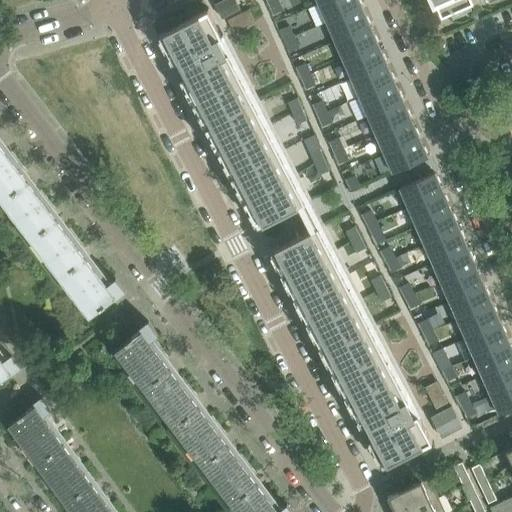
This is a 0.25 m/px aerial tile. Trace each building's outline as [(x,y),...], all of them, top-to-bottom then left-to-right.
[(235,0),(224,0),(215,5),(222,18),(240,9),(235,0)] [(278,0),(276,0),(269,3),(273,14),(283,10),(278,0)] [(358,0),(327,0),(319,4),(327,22),(362,7),(358,0)] [(488,0),(489,1),(491,0),(433,0),(441,17),(473,4),(470,0),(488,0)] [(362,7),(327,22),(335,41),(370,26),(362,7)] [(179,26),(165,34),(264,224),(306,202),(221,38),(223,37),(209,10),(178,26),(179,26)] [(249,10),(228,20),(234,31),(254,20),(249,10)] [(289,26),(280,30),(285,41),(294,37),(289,26)] [(370,26),(335,41),(344,60),(378,44),(370,26)] [(294,37),(285,41),(290,52),(299,48),(294,37)] [(378,44),(344,60),(352,78),(386,63),(378,44)] [(306,63),(297,67),(301,78),(311,74),(306,63)] [(386,63),(352,78),(360,97),(395,82),(386,63)] [(311,74),(301,78),(306,89),(316,85),(311,74)] [(395,82),(360,97),(368,116),(403,100),(395,82)] [(297,99),(288,103),(293,114),(302,110),(297,99)] [(322,100),(313,104),(318,115),(327,111),(322,100)] [(403,100),(368,116),(377,134),(411,119),(403,100)] [(302,110),(293,114),(298,125),(307,121),(302,110)] [(327,111),(318,115),(323,126),(332,122),(327,111)] [(411,119),(377,134),(385,153),(419,138),(411,119)] [(339,138),(329,142),(334,153),(344,149),(339,138)] [(419,138),(385,153),(392,170),(394,173),(428,158),(419,138)] [(0,194),(91,315),(115,296),(116,298),(117,297),(124,291),(124,292),(125,291),(116,278),(115,279),(112,282),(109,277),(108,278),(99,266),(96,269),(78,245),(81,242),(70,228),(66,231),(49,207),(52,204),(41,190),(37,193),(23,173),(20,169),(23,166),(12,151),(8,154),(0,143),(0,194)] [(319,149),(310,153),(315,164),(324,160),(319,149)] [(344,149),(334,153),(339,164),(348,160),(344,149)] [(324,160),(315,164),(320,175),(329,171),(324,160)] [(435,172),(400,188),(401,189),(409,208),(443,192),(435,172)] [(355,175),(346,179),(350,189),(351,190),(360,186),(360,185),(355,175)] [(443,192),(409,208),(417,226),(452,211),(443,192)] [(371,210),(362,215),(367,225),(376,221),(371,210)] [(452,211),(417,226),(425,245),(460,230),(452,211)] [(376,221),(367,225),(373,236),(382,231),(376,221)] [(318,226),(276,248),(387,463),(401,455),(402,456),(432,440),(418,413),(416,414),(318,226)] [(355,227),(346,231),(352,242),(361,237),(355,227)] [(460,230),(425,245),(433,264),(468,248),(460,230)] [(361,237),(352,242),(357,252),(366,248),(361,237)] [(390,246),(381,251),(386,261),(395,257),(390,246)] [(468,248),(433,264),(442,282),(476,267),(468,248)] [(395,257),(386,261),(392,272),(401,267),(395,257)] [(476,267),(442,282),(450,301),(484,286),(476,267)] [(380,276),(372,280),(377,291),(386,286),(380,276)] [(409,283),(400,287),(405,298),(414,293),(409,283)] [(386,286),(377,291),(383,301),(391,297),(386,286)] [(484,286),(450,301),(458,320),(493,304),(484,286)] [(414,293),(405,298),(411,309),(420,304),(414,293)] [(493,304),(458,320),(466,338),(501,323),(493,304)] [(427,319),(418,323),(424,334),(433,329),(427,319)] [(157,342),(158,342),(154,337),(157,335),(158,334),(149,322),(148,323),(141,328),(140,328),(139,329),(140,331),(116,349),(240,511),(293,511),(287,504),(286,505),(283,507),(280,503),(279,503),(271,492),(267,495),(264,491),(268,488),(267,487),(264,490),(252,475),(256,472),(255,472),(252,474),(249,471),(253,468),(242,454),(238,456),(235,453),(239,450),(238,449),(235,452),(223,437),(227,434),(226,433),(222,436),(220,433),(224,430),(213,415),(209,418),(206,414),(210,412),(209,411),(206,414),(191,395),(195,392),(184,377),(180,380),(162,356),(166,354),(157,342)] [(501,323),(466,338),(474,357),(509,342),(501,323)] [(433,329),(424,334),(429,345),(438,340),(433,329)] [(511,348),(509,342),(474,357),(483,375),(511,362),(511,348)] [(0,381),(10,374),(12,375),(13,375),(12,374),(20,369),(21,368),(12,356),(11,356),(11,357),(8,359),(4,354),(4,355),(0,349),(0,381)] [(446,355),(437,360),(443,370),(452,366),(446,355)] [(511,362),(483,375),(491,394),(511,384),(511,362)] [(452,366),(443,370),(448,381),(457,376),(452,366)] [(511,384),(491,394),(499,413),(500,414),(511,408),(511,384)] [(465,391),(456,396),(462,407),(471,402),(465,391)] [(34,406),(10,424),(74,511),(113,511),(106,502),(110,499),(107,495),(103,498),(77,463),(81,460),(79,456),(75,459),(49,424),(53,422),(50,418),(51,418),(48,413),(51,411),(52,411),(43,398),(41,398),(42,399),(34,404),(33,405),(34,406)] [(471,402),(462,407),(467,417),(476,413),(471,402)] [(452,406),(431,417),(442,437),(462,427),(452,406)] [(462,462),(454,466),(463,485),(471,481),(462,462)] [(480,464),(472,468),(480,485),(488,481),(480,464)] [(398,491),(388,496),(388,497),(389,497),(389,498),(394,508),(395,511),(404,511),(438,496),(429,477),(399,492),(398,491)] [(471,481),(463,485),(471,503),(480,499),(471,481)] [(488,481),(480,485),(489,503),(497,499),(488,481)] [(445,511),(438,496),(404,511),(445,511)] [(511,511),(511,497),(491,507),(493,511),(511,511)] [(485,511),(480,499),(471,503),(475,511),(485,511)]
